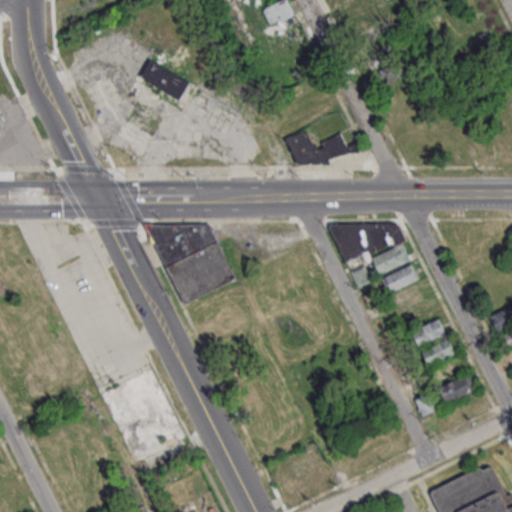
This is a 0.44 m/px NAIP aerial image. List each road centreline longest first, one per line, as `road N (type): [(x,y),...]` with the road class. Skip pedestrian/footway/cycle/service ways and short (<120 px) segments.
road 1 (tertiary): [(253,511),(99,201)]
road 2 (secondary): [(167,202),(511,191)]
road 3 (residential): [(426,458),(295,197)]
road 4 (residential): [(511,417),(400,193)]
road 5 (residential): [(302,0),(400,193)]
road 6 (tertiary): [(99,201),(31,55),(25,0)]
road 7 (residential): [(318,511),(511,415)]
road 8 (residential): [(0,404),(54,511)]
